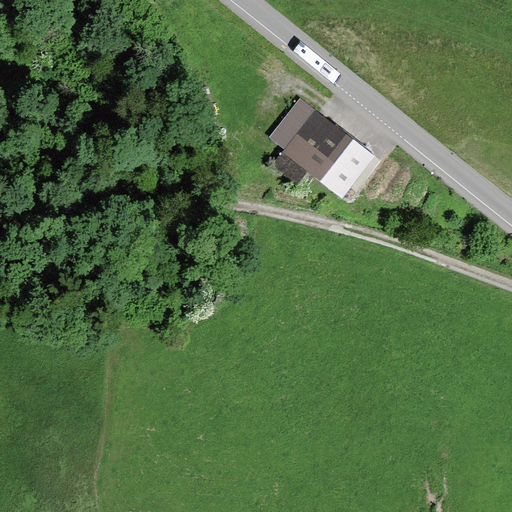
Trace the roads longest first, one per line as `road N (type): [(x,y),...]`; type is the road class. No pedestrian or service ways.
road 1 (track): [(0,234),(93,208),(234,203),(372,236),(511,286)]
road 2 (residential): [(511,212),(245,0)]
road 3 (track): [(190,202),(156,154),(98,113),(0,69)]
